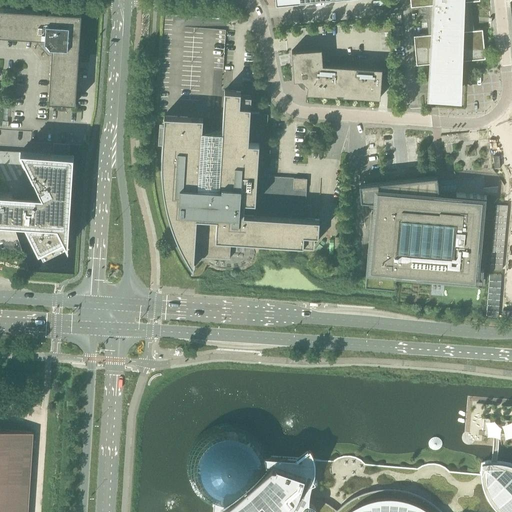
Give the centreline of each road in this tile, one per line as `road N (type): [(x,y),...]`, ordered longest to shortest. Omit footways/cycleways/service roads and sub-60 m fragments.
road 1 (unclassified): [(248,0),(261,19),(278,94),(295,110),(470,123),(494,115),(507,95),(499,0)]
road 2 (secondary): [(122,330),(511,357)]
road 3 (secondary): [(511,334),(126,307)]
road 4 (secondary): [(93,329),(83,511)]
road 5 (secondary): [(107,511),(122,330)]
road 6 (tertiary): [(126,307),(127,218),(114,131)]
road 7 (tertiary): [(114,131),(99,196),(94,305)]
road 8 (tertiary): [(114,131),(121,0)]
